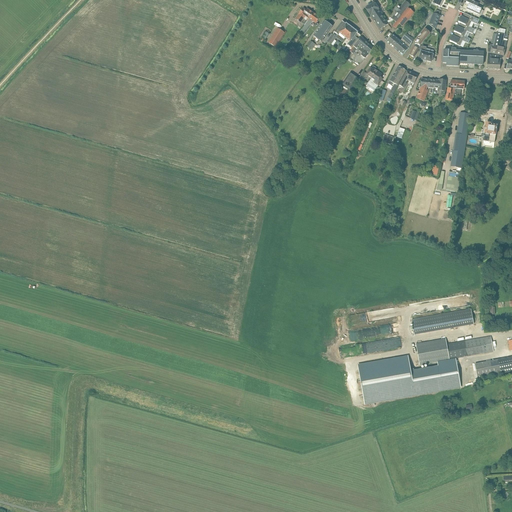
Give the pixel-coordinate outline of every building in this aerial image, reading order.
[(467,0),(466,3),(469,4),(467,9),(479,15),(481,9),(484,4),(484,3),(482,2),(477,0),(467,0)] [(392,18),(393,20),(396,22),(400,18),(402,15),(408,8),(410,5),(406,1),(401,7),(398,5),(394,10),(397,12),(392,18)] [(380,30),(388,24),(388,23),(393,20),(392,18),(387,22),(374,2),(365,8),(370,16),(380,30)] [(304,26),(313,13),(306,8),(305,10),(303,8),(298,15),(295,19),(300,23),(303,19),(307,21),(304,25),(304,26)] [(408,8),(402,15),(408,20),(414,12),(408,8)] [(423,21),(425,22),(432,13),(430,11),(423,21)] [(320,18),(313,13),(304,26),(299,33),(304,36),(312,25),(311,24),(313,21),(316,24),(320,18)] [(433,13),(429,25),(435,29),(440,16),(433,13)] [(477,25),(479,20),(464,13),(465,14),(463,18),(461,17),(458,22),(461,23),(475,30),(475,29),(469,27),(471,22),(477,25)] [(400,18),(396,22),(393,27),(395,29),(399,24),(403,27),(408,20),(402,15),(400,18)] [(313,36),(321,42),(332,27),(324,21),(313,36)] [(333,34),(327,42),(331,45),(336,37),(342,42),(345,38),(352,28),(349,26),(346,24),(342,21),(341,23),(340,23),(340,24),(334,32),(333,34)] [(461,23),(459,28),(456,26),(454,32),(456,33),(470,39),(465,36),(467,32),(473,34),(475,30),(461,23)] [(352,28),(345,38),(350,41),(348,44),(351,47),(358,38),(355,36),(357,33),(357,32),(354,30),(355,30),(352,28)] [(488,54),(487,69),(500,69),(500,68),(500,64),(500,60),(500,59),(501,59),(503,56),(507,41),(503,40),(503,38),(504,34),(505,30),(499,28),(498,32),(497,32),(496,34),(494,45),(491,45),(488,44),(488,52),(488,53),(488,54)] [(274,46),(283,32),(277,29),(269,43),(274,46)] [(425,29),(415,41),(416,42),(418,44),(420,46),(430,33),(425,29)] [(265,32),(262,38),(268,41),(271,35),(265,32)] [(455,37),(452,36),(449,41),(460,46),(462,41),(468,44),(470,39),(456,33),(455,37)] [(392,34),(386,42),(394,49),(400,41),(392,34)] [(394,49),(402,56),(408,48),(409,49),(412,42),(404,36),(400,41),(394,49)] [(350,51),(347,55),(349,57),(352,53),(353,53),(356,49),(357,49),(358,48),(357,48),(359,45),(361,47),(358,50),(362,53),(361,55),(365,59),(373,49),(361,37),(358,41),(357,41),(350,51)] [(311,50),(315,44),(310,41),(306,47),(311,50)] [(414,46),(409,55),(414,57),(418,49),(415,47),(414,46)] [(420,51),(418,59),(419,59),(423,60),(423,61),(426,62),(426,61),(431,62),(431,60),(432,61),(433,59),(433,57),(432,57),(433,55),(433,54),(432,54),(433,51),(426,49),(426,48),(426,47),(422,46),(421,50),(421,51),(420,51)] [(458,66),(459,53),(449,52),(449,50),(443,50),(443,63),(446,63),(446,66),(458,66)] [(483,65),(483,54),(460,53),(460,64),(460,62),(463,62),(463,64),(472,64),(472,63),(475,63),(475,64),(475,65),(475,64),(475,63),(478,63),(478,64),(478,65),(483,65)] [(358,79),(357,81),(361,83),(362,83),(363,82),(365,79),(366,79),(368,76),(371,78),(376,71),(376,70),(377,70),(376,68),(374,66),(372,66),(371,68),(370,67),(367,72),(366,73),(363,71),(358,79)] [(395,71),(393,75),(397,77),(402,68),(398,66),(395,71)] [(390,93),(387,98),(390,99),(393,95),(392,95),(403,75),(406,71),(402,68),(397,77),(393,84),(395,84),(390,93)] [(371,78),(367,84),(375,90),(377,87),(380,83),(382,79),(380,77),(382,74),(376,71),(371,78)] [(407,71),(399,86),(404,88),(406,84),(406,83),(408,80),(414,83),(416,80),(418,76),(407,71)] [(334,96),(342,102),(358,78),(350,73),(334,96)] [(393,75),(388,84),(392,86),(393,83),(393,84),(397,77),(393,75)] [(420,88),(416,99),(424,101),(428,90),(426,90),(427,88),(429,88),(430,80),(421,79),(421,84),(420,88)] [(433,93),(433,94),(435,94),(436,92),(437,89),(438,89),(438,91),(442,92),(442,95),(444,95),(445,91),(445,88),(446,83),(446,81),(439,80),(439,81),(435,80),(434,92),(433,93)] [(457,81),(451,80),(450,88),(448,88),(446,100),(452,102),(453,94),(456,95),(456,94),(457,81)] [(464,90),(464,81),(457,81),(456,94),(461,94),(461,89),(464,90)] [(338,101),(335,107),(344,111),(347,106),(338,101)] [(342,111),(333,106),(330,113),(338,117),(342,111)] [(412,111),(410,118),(415,120),(418,113),(412,111)] [(455,134),(450,167),(452,167),(461,168),(466,136),(470,115),(460,113),(457,134),(455,134)] [(483,141),(494,143),(497,125),(490,124),(486,123),(485,128),(484,127),(483,133),(482,133),(481,137),(484,137),(483,141)] [(393,137),(385,135),(382,142),(390,145),(393,137)] [(460,173),(448,172),(446,191),(458,192),(460,173)] [(412,320),(414,335),(473,324),(471,310),(412,320)] [(419,365),(449,359),(449,360),(493,352),(490,336),(446,344),(445,339),(416,344),(419,365)] [(410,371),(408,356),(357,365),(364,404),(460,387),(455,359),(437,363),(438,367),(410,371)] [(511,372),(511,356),(475,364),(478,380),(511,372)]
